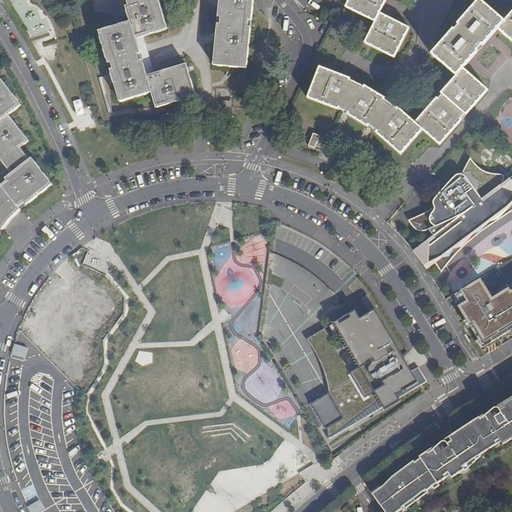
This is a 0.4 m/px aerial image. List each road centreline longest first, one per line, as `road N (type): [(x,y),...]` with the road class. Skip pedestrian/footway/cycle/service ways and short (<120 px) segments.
road 1 (residential): [(463,395),(369,250),(314,209),(246,187)]
road 2 (residential): [(246,187),(310,48),(307,28),(284,0)]
road 3 (residential): [(0,32),(43,105),(92,218)]
road 4 (secondary): [(301,511),(463,395)]
road 5 (residential): [(246,187),(149,193),(92,218)]
road 6 (residential): [(92,218),(41,262),(3,325)]
